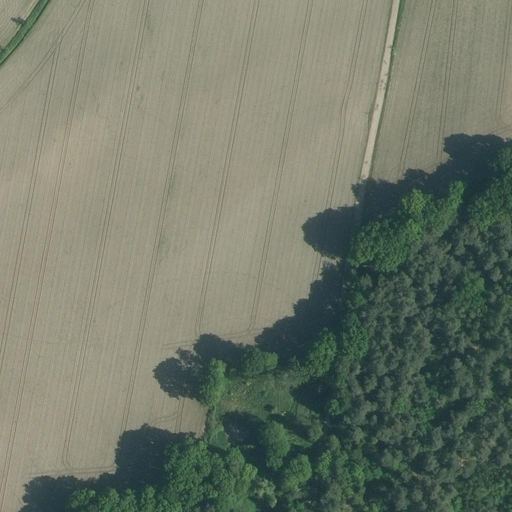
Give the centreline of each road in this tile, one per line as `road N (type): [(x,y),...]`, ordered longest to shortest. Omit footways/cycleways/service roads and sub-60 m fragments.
road 1 (unclassified): [(362,200),(399,0)]
road 2 (track): [(328,392),(350,262)]
road 3 (track): [(307,511),(328,392)]
